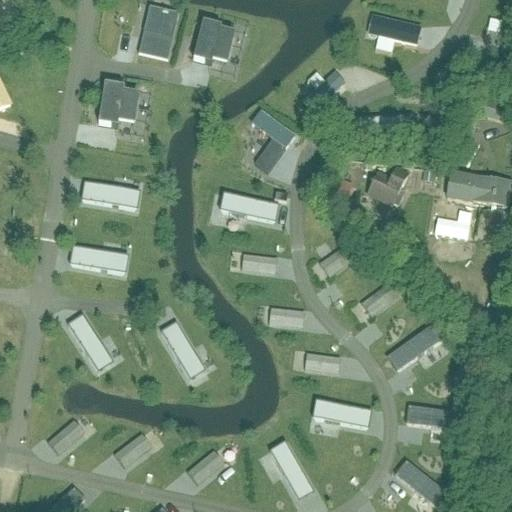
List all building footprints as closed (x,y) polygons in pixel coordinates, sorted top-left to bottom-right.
[(150,7),(140,55),(162,59),(172,11),(150,7)] [(374,16),(369,35),(417,45),(422,26),(374,16)] [(223,24),(205,19),(196,59),(213,63),(223,24)] [(106,81),(100,121),(118,124),(119,118),(135,121),(140,92),(125,89),(125,85),(106,81)] [(502,127),(506,110),(500,108),(473,102),(469,119),(485,123),(502,127)] [(262,113),(253,126),(275,141),(286,149),(296,136),(262,113)] [(408,123),(354,126),(355,145),(410,141),(408,123)] [(275,141),(271,146),(257,166),(269,174),(286,149),(275,141)] [(432,186),(433,177),(423,176),(422,185),(432,186)] [(506,214),(511,190),(474,184),(475,183),(450,179),(446,205),(471,209),(471,208),(506,214)] [(390,209),(399,191),(377,181),(369,199),(390,209)] [(83,190),(80,207),(135,217),(138,200),(83,190)] [(277,210),(221,201),(218,220),(274,229),(277,210)] [(320,241),(305,251),(306,259),(308,266),(309,274),(311,281),(314,288),(316,295),(319,302),(328,311),(329,313),(356,293),(396,263),(394,261),(350,219),(320,241)] [(374,239),(382,231),(370,220),(362,228),(374,239)] [(125,262),(74,253),(70,272),(122,282),(125,262)] [(241,262),(239,279),(274,283),(276,266),(241,262)] [(356,293),(329,313),(363,348),(367,352),(369,355),(397,331),(435,301),(396,263),(356,293)] [(397,331),(369,355),(370,356),(374,361),(378,365),(381,370),(384,375),(386,380),(389,386),(391,391),(393,397),(443,377),(494,357),(435,301),(397,331)] [(270,317),(268,332),(301,336),(303,321),(270,317)] [(82,324),(68,333),(98,380),(112,371),(82,324)] [(158,343),(187,388),(203,378),(174,333),(158,343)] [(15,344),(0,341),(0,452),(4,454),(8,430),(22,345),(15,344)] [(443,377),(393,397),(394,402),(395,408),(396,414),(397,419),(398,425),(398,431),(397,437),(397,441),(432,455),(484,477),(484,476),(488,452),(502,365),(494,357),(443,377)] [(339,365),(306,362),(304,378),(337,381),(339,365)] [(369,416),(315,407),(312,428),(366,437),(369,416)] [(46,448),(57,464),(84,445),(73,429),(46,448)] [(383,486),(379,491),(397,511),(478,511),(480,500),(484,477),(432,455),(397,441),(397,443),(396,448),(395,454),(394,460),(392,465),(390,471),(388,476),(385,481),(383,486)] [(113,463),(123,476),(149,456),(140,443),(113,463)] [(313,496),(285,452),(270,462),(297,506),(313,496)] [(185,480),(194,493),(222,472),(213,459),(185,480)] [(18,511),(127,511),(139,501),(61,484),(37,478),(24,476),(18,511)] [(397,511),(379,491),(376,495),(373,500),(369,504),(365,508),(361,511),(360,511),(397,511)] [(139,501),(127,511),(186,511),(161,506),(150,504),(139,501)]
